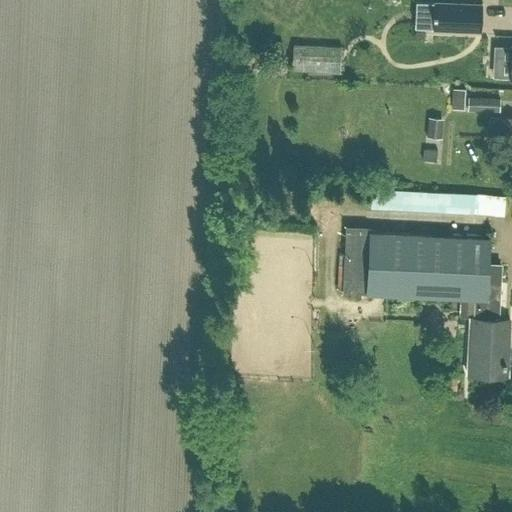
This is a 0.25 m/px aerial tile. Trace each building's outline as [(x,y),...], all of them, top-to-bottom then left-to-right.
[(480,30),(481,4),(433,2),(433,13),(432,13),(431,17),(432,17),(432,27),(480,30)] [(287,70),(338,71),(338,43),(287,43),(287,70)] [(499,111),(499,98),(467,96),(466,109),(499,111)] [(511,116),(489,116),(488,136),(511,137),(511,116)] [(441,138),(443,118),(427,117),(426,136),(441,138)] [(500,210),(500,191),(366,188),(365,208),(500,210)] [(498,318),(500,264),(487,263),(488,237),(369,231),(366,292),(474,297),(473,317),(470,317),(467,372),(507,374),(510,319),(498,318)]
